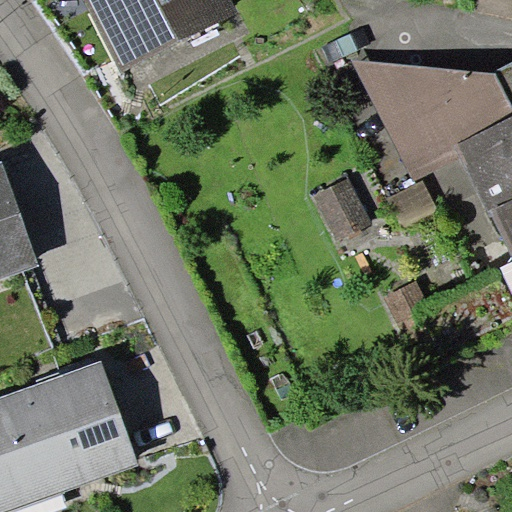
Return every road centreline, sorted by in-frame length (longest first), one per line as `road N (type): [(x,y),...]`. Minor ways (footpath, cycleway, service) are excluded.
road 1 (residential): [(0,19),(60,98),(266,511)]
road 2 (residential): [(311,511),(418,454),(511,421)]
